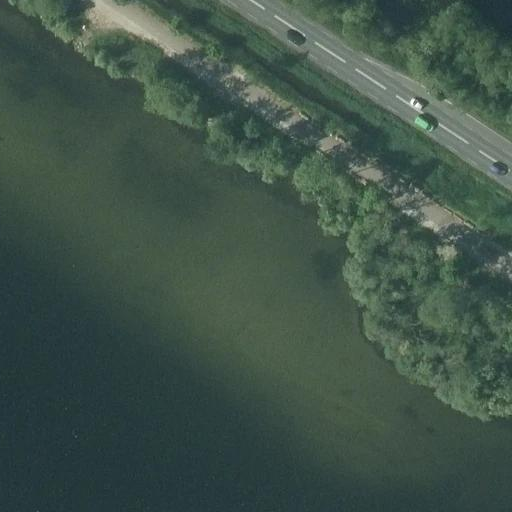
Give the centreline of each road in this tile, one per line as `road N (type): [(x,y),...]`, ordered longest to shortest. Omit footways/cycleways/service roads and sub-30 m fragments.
road 1 (unclassified): [(511,263),(113,0)]
road 2 (primary): [(511,171),(251,0)]
